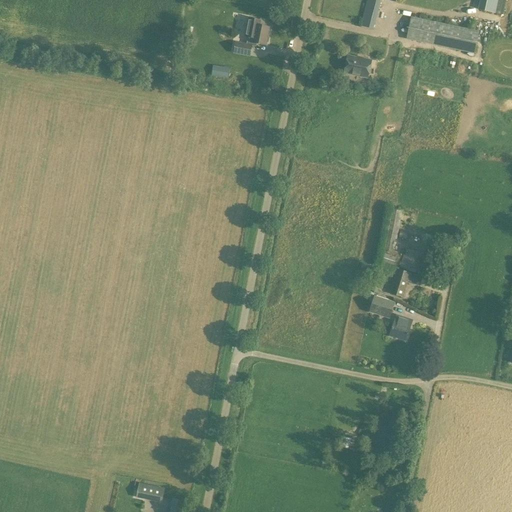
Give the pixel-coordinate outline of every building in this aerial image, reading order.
[(363,19),(362,24),(370,26),(371,21),(375,22),(381,1),(379,0),(367,0),(362,19),(363,19)] [(480,0),(478,10),(495,13),(498,0),(480,0)] [(474,54),(479,32),(411,17),(406,39),(474,54)] [(269,38),(268,37),(269,28),(261,26),(262,21),(248,18),(244,37),(248,38),(247,45),(236,43),(234,53),(250,56),(252,46),(251,46),(252,43),(266,46),(266,43),(268,42),(269,38)] [(368,78),(371,62),(348,57),(345,73),(368,78)] [(215,66),(214,77),(231,77),(232,67),(215,66)] [(391,209),(382,253),(385,254),(386,251),(391,251),(393,239),(397,240),(402,211),(391,209)] [(403,255),(399,268),(417,274),(421,260),(418,259),(420,252),(407,248),(405,255),(403,255)] [(384,254),(382,263),(393,266),(396,258),(384,254)] [(392,273),(397,275),(391,294),(402,297),(410,274),(382,265),(380,273),(391,277),(392,273)] [(374,296),(369,313),(389,319),(395,302),(374,296)] [(406,341),(412,321),(397,316),(390,336),(406,341)] [(138,489),(136,498),(162,503),(165,488),(139,483),(139,484),(135,483),(134,488),(138,489)] [(169,511),(183,511),(185,501),(172,499),(169,511)]
